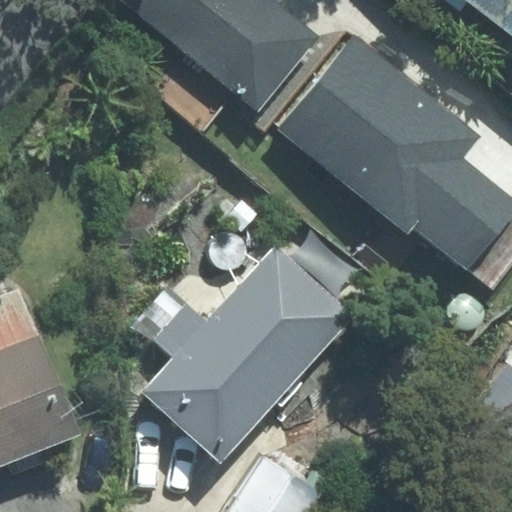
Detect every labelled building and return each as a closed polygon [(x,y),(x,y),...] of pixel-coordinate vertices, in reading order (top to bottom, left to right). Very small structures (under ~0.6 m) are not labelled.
[(511,0),(464,0),(511,36),(511,0)] [(287,102),(325,129),(354,92),(315,63),(287,102)] [(162,351),(132,382),(205,453),(338,315),(266,245),(197,315),(179,296),(142,333),(162,351)] [(0,446),(66,421),(11,285),(0,289),(0,446)] [(256,451),(212,511),(292,511),(309,489),(256,451)]
